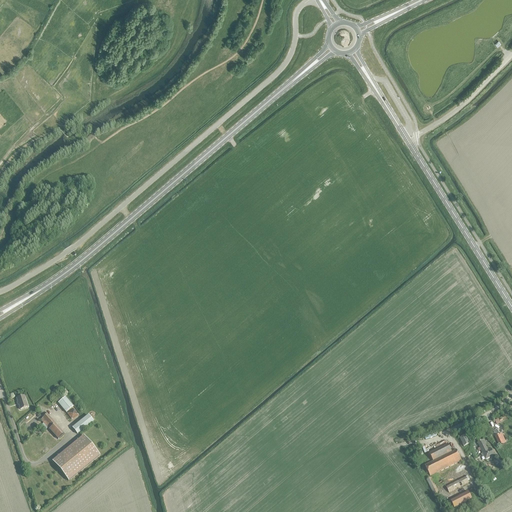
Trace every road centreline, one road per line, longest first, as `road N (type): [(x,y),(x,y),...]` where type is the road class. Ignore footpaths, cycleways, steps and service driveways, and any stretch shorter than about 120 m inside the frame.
road 1 (unclassified): [(0,291),(68,250),(278,72),(292,52),(296,13),(309,0)]
road 2 (secondary): [(12,306),(71,268),(308,67)]
road 3 (secondary): [(511,306),(368,78)]
road 4 (track): [(411,137),(470,99),(511,56)]
